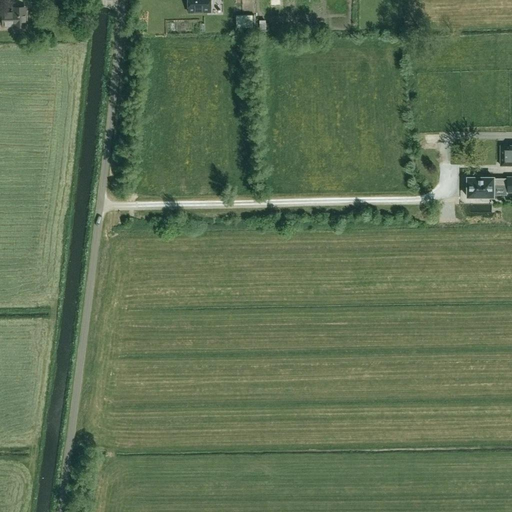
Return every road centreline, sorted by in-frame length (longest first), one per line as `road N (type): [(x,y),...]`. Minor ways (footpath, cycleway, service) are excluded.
road 1 (unclassified): [(60,511),(121,0)]
road 2 (unknown): [(409,200),(100,205)]
